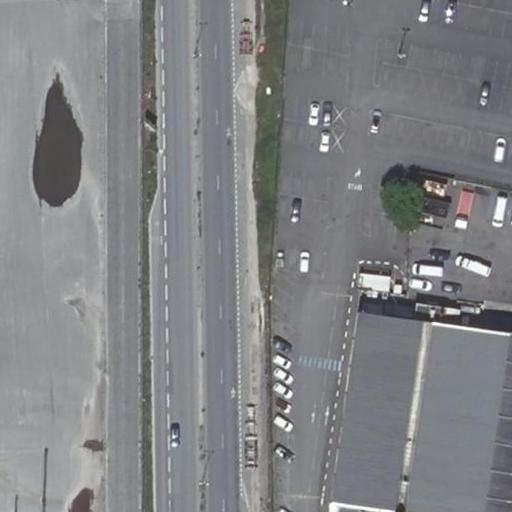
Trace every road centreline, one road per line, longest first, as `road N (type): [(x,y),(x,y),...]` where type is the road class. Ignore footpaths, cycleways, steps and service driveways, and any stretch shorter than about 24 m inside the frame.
road 1 (secondary): [(172,0),(182,511)]
road 2 (secondary): [(224,511),(214,0)]
road 3 (unknown): [(316,511),(365,80)]
road 4 (unknown): [(365,80),(511,109)]
